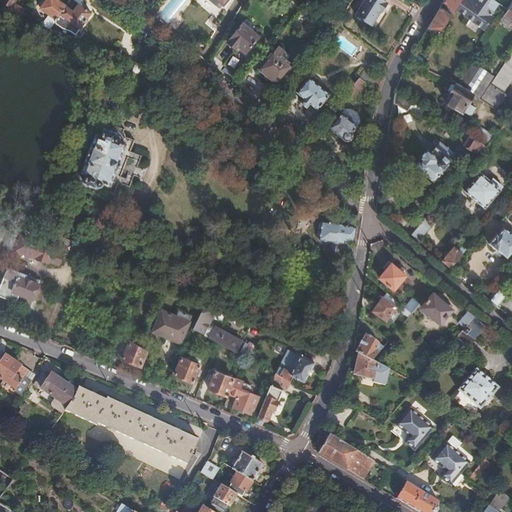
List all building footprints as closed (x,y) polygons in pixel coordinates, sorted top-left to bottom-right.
[(57,19),(66,6),(57,0),(48,0),(43,8),(57,19)] [(50,30),(68,37),(76,26),(80,29),(92,12),(74,0),(69,0),(66,6),(57,19),(49,30),(50,30)] [(387,3),(382,0),(365,0),(356,14),(371,25),(380,11),(381,12),(387,3)] [(445,0),(443,3),(454,10),(460,0),(445,0)] [(488,19),(498,3),(493,0),(473,0),(470,6),(488,19)] [(9,15),(23,20),(27,13),(16,6),(9,15)] [(440,8),(428,28),(439,34),(451,15),(440,8)] [(259,37),(243,23),(227,42),(236,49),(238,46),(246,53),(259,37)] [(261,43),(267,48),(273,41),(267,36),(261,43)] [(282,56),(286,51),(279,46),(275,50),(274,49),(258,68),(277,84),(293,65),(282,56)] [(511,51),(490,85),(502,93),(511,77),(511,51)] [(413,53),(409,60),(419,66),(423,59),(413,53)] [(141,65),(125,59),(120,72),(137,78),(142,65),(141,65)] [(472,94),(479,98),(493,76),(472,62),(457,85),(472,94)] [(366,84),(377,93),(377,89),(379,82),(365,69),(358,77),(366,84)] [(329,94),(309,77),(297,91),(304,97),(300,102),(306,107),(310,102),(317,108),(329,94)] [(353,100),(366,84),(358,77),(345,93),(353,100)] [(472,94),(457,85),(455,84),(445,102),(461,112),(462,110),(470,115),(475,107),(467,102),(472,94)] [(495,109),(505,95),(502,93),(490,85),(480,99),(480,100),(495,109)] [(411,102),(396,93),(394,104),(405,111),(411,102)] [(341,113),(357,126),(358,123),(359,121),(359,119),(359,117),(358,115),(357,113),(355,112),(353,111),(351,110),(350,110),(348,110),(346,110),(344,111),(342,112),(341,113)] [(357,126),(341,113),(330,127),(342,138),(343,137),(343,138),(343,139),(345,141),(347,141),(349,141),(351,140),(352,139),(353,137),(352,135),(352,133),(357,126)] [(120,159),(125,143),(118,141),(118,138),(117,137),(116,135),(117,133),(104,128),(100,136),(97,135),(93,145),(92,144),(84,163),(86,164),(82,173),(86,174),(83,182),(96,187),(97,185),(99,185),(100,185),(102,184),(103,182),(110,185),(116,169),(117,169),(121,160),(120,159)] [(464,145),(479,154),(485,147),(478,142),(465,135),(464,137),(467,139),(464,145)] [(478,142),(485,147),(492,140),(485,136),(482,141),(479,140),(478,142)] [(426,150),(418,159),(420,160),(416,165),(414,171),(420,175),(424,174),(433,181),(447,164),(446,164),(454,154),(446,148),(439,142),(430,153),(426,150)] [(481,174),(466,192),(485,208),(499,190),(499,189),(502,186),(492,177),(489,181),(481,174)] [(343,223),(331,221),(323,220),(320,238),(327,239),(347,242),(348,240),(353,241),(356,225),(349,224),(348,222),(347,221),(345,221),(344,221),(343,221),(343,222),(343,223)] [(432,226),(425,220),(412,236),(419,241),(432,226)] [(498,236),(491,246),(501,254),(502,253),(510,259),(511,256),(511,234),(506,230),(500,238),(498,236)] [(69,255),(74,243),(58,236),(53,248),(21,236),(15,251),(47,262),(50,256),(53,257),(56,257),(59,256),(62,254),(63,252),(69,255)] [(450,268),(465,250),(462,248),(459,251),(454,247),(441,261),(450,268)] [(406,275),(388,260),(383,267),(385,269),(379,277),(393,290),(406,275)] [(20,295),(32,300),(40,281),(8,269),(0,289),(0,296),(17,303),(20,295)] [(507,294),(499,287),(489,300),(497,307),(507,294)] [(399,304),(385,292),(372,311),(387,322),(387,321),(396,309),(399,304)] [(432,294),(420,307),(439,323),(451,310),(450,309),(452,307),(435,293),(433,294),(432,294)] [(29,308),(32,300),(20,295),(17,303),(29,308)] [(412,313),(413,312),(418,306),(411,300),(404,308),(410,313),(412,313)] [(204,306),(192,328),(215,340),(235,350),(240,340),(209,323),(216,310),(204,306)] [(396,309),(387,321),(392,324),(401,312),(396,309)] [(175,317),(161,311),(153,330),(179,341),(189,316),(177,311),(175,317)] [(464,328),(466,327),(474,317),(468,312),(458,323),(464,328)] [(366,334),(357,352),(359,354),(372,361),(379,353),(375,351),(378,344),(369,336),(374,330),(359,317),(357,327),(366,334)] [(451,344),(449,347),(460,355),(467,347),(473,340),(465,334),(469,330),(466,327),(464,328),(451,344)] [(114,350),(122,355),(139,364),(147,350),(130,340),(120,335),(114,350)] [(250,354),(255,346),(248,342),(244,350),(250,354)] [(275,371),(289,378),(292,373),(303,379),(313,359),(300,352),(299,353),(288,348),(275,371)] [(251,358),(248,358),(242,354),(237,369),(245,372),(251,358)] [(372,361),(359,354),(355,375),(373,380),(372,383),(383,387),(389,370),(386,368),(372,361)] [(0,378),(13,360),(5,355),(0,361),(0,378)] [(199,366),(181,358),(174,374),(193,382),(199,366)] [(14,391),(17,393),(21,396),(31,382),(35,376),(13,360),(0,378),(15,389),(14,391)] [(476,369),(458,390),(479,409),(497,388),(476,369)] [(285,387),(290,379),(289,378),(275,371),(274,371),(271,379),(285,387)] [(231,378),(214,372),(208,388),(225,395),(231,378)] [(59,411),(55,417),(58,419),(63,414),(64,414),(66,411),(75,399),(78,392),(52,374),(50,378),(43,373),(34,385),(41,390),(42,389),(51,396),(47,403),(59,411)] [(234,377),(228,393),(236,396),(233,406),(251,413),(257,397),(250,394),(251,389),(249,383),(234,377)] [(254,423),(259,425),(264,427),(267,421),(272,409),(273,410),(282,388),(269,383),(254,423)] [(106,401),(79,388),(78,392),(75,399),(66,411),(97,426),(97,424),(187,465),(199,441),(108,399),(106,401)] [(366,415),(347,403),(340,414),(359,426),(366,415)] [(433,427),(409,407),(395,425),(409,436),(404,442),(415,450),(433,427)] [(330,435),(319,453),(362,479),(373,461),(330,435)] [(451,436),(445,443),(455,450),(461,442),(451,436)] [(468,464),(444,444),(430,461),(444,472),(439,478),(450,486),(468,464)] [(238,473),(252,481),(262,464),(242,452),(232,469),(238,473)] [(219,469),(207,462),(201,472),(202,473),(213,479),(219,469)] [(198,480),(213,489),(217,482),(213,479),(202,473),(198,480)] [(245,492),(252,481),(238,473),(232,484),(245,492)] [(188,492),(205,502),(213,489),(198,480),(197,479),(188,492)] [(418,511),(432,511),(439,502),(406,482),(396,499),(418,511)] [(229,507),(237,494),(221,484),(213,497),(209,505),(220,511),(224,511),(228,506),(229,507)] [(499,492),(495,498),(483,511),(506,511),(507,511),(502,507),(509,498),(499,492)] [(240,506),(248,511),(249,511),(254,505),(244,499),(240,506)]
